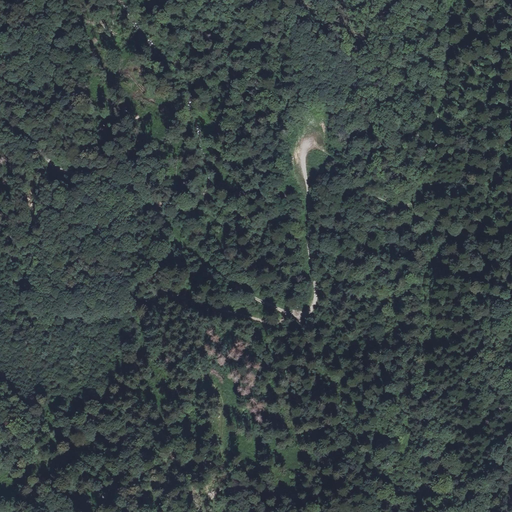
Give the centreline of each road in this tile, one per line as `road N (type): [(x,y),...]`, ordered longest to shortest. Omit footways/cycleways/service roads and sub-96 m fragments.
road 1 (track): [(32,511),(29,488),(108,391),(156,309),(185,297),(271,322),(289,314)]
road 2 (track): [(289,314),(183,249),(148,195),(127,180),(68,173),(0,115)]
